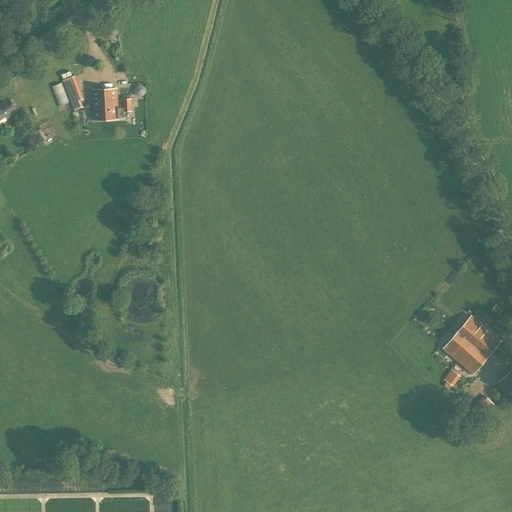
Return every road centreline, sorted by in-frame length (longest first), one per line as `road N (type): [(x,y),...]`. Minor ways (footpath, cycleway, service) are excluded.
road 1 (unclassified): [(511,274),(471,159),(429,86),(363,0)]
road 2 (secondary): [(0,75),(108,0)]
